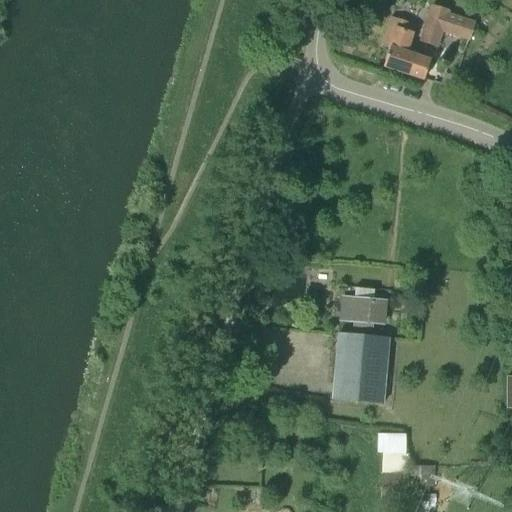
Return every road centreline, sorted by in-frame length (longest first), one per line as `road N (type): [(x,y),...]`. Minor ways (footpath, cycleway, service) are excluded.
road 1 (track): [(318,71),(302,91),(174,511)]
road 2 (tertiary): [(511,146),(327,83),(314,59),(331,0)]
